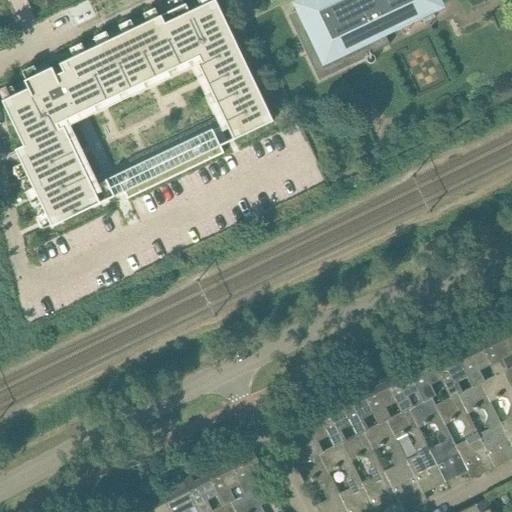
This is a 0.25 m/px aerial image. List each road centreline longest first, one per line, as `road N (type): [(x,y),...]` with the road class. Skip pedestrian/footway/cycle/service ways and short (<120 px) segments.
road 1 (tertiary): [(226,370),(342,315),(511,263)]
road 2 (tertiary): [(0,493),(226,370)]
road 3 (residential): [(307,511),(254,405),(226,370)]
